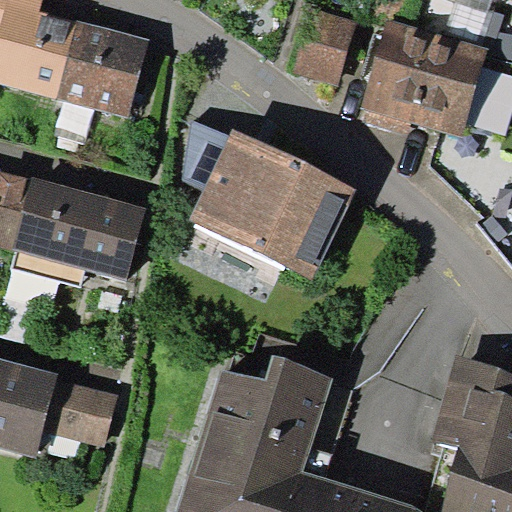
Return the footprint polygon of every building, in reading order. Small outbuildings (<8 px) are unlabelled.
[(0,0),(0,83),(56,98),(76,20),(39,11),(42,0),(0,0)] [(489,10),(491,0),(450,0),(454,2),(442,36),(475,45),(489,10)] [(338,86),(357,20),(311,7),(293,73),(338,86)] [(504,14),(489,10),(475,45),(489,49),(487,57),(511,61),(511,33),(499,31),(504,14)] [(129,117),(149,39),(76,20),(56,98),(129,117)] [(442,36),(386,20),(361,107),(367,108),(362,123),(408,136),(412,121),(464,136),(467,123),(484,67),(487,57),(489,49),(475,45),(442,36)] [(511,113),(511,75),(484,67),(467,123),(506,135),(511,113)] [(203,190),(230,136),(192,120),(183,181),(203,190)] [(356,189),(233,129),(230,136),(203,190),(189,220),(312,280),(356,189)] [(0,246),(11,249),(29,177),(0,170),(0,246)] [(30,176),(29,177),(11,249),(17,250),(85,269),(126,279),(146,207),(30,176)] [(81,286),(85,269),(17,250),(12,268),(81,286)] [(511,511),(511,376),(456,354),(430,440),(458,447),(441,511),(511,511)] [(333,378),(273,355),(266,380),(221,369),(177,511),(424,511),(412,505),(304,471),(333,378)] [(59,374),(0,358),(0,446),(36,457),(43,431),(57,380),(59,374)] [(118,396),(57,380),(43,431),(104,448),(118,396)]
